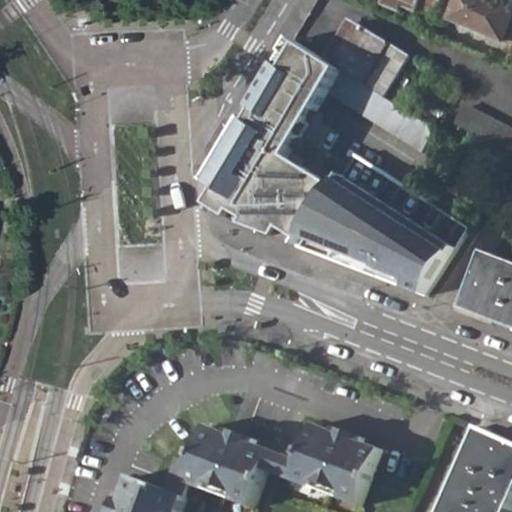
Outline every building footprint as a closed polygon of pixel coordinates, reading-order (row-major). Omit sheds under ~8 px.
[(386,0),(384,6),(403,14),(405,7),(421,14),(422,11),(440,18),(447,0),(386,0)] [(511,31),(511,8),(492,0),(459,0),(451,20),(507,43),(509,40),(511,31)] [(328,60),(334,64),(360,23),(353,19),(328,60)] [(387,98),(413,56),(360,23),(334,64),(376,90),(387,98)] [(263,94),(313,126),(333,95),(425,153),(439,130),(387,98),(376,90),(334,64),(328,60),(296,39),(263,94)] [(300,247),(345,180),(298,151),(313,126),(263,94),(207,184),(209,212),(300,247)] [(511,128),(471,107),(460,126),(474,133),(471,138),(508,158),(511,159),(511,128)] [(433,194),(438,186),(383,152),(375,165),(430,200),(433,194)] [(459,251),(346,177),(345,180),(300,247),(430,296),(459,251)] [(432,202),(444,209),(447,203),(433,194),(430,200),(432,202)] [(511,222),(476,314),(511,327),(511,222)] [(368,444),(336,433),(318,426),(304,463),(290,458),(284,476),(317,489),(319,482),(347,493),(344,500),(365,508),(387,451),(368,444)] [(261,447),(230,434),(211,427),(197,465),(190,484),(195,485),(210,492),(213,485),(242,496),(239,503),(258,510),(271,471),(278,453),(261,447)] [(336,433),(368,444),(370,440),(338,429),(336,433)] [(230,434),(261,447),(262,443),(232,430),(230,434)] [(511,511),(511,446),(493,437),(477,471),(473,470),(467,482),(473,485),(461,511),(455,509),(454,511),(511,511)] [(271,471),(284,476),(290,458),(278,453),(271,471)] [(170,491),(191,498),(195,485),(190,484),(197,465),(182,459),(170,491)] [(185,511),(191,498),(170,491),(133,477),(128,495),(121,511),(185,511)] [(317,489),(344,500),(347,493),(319,482),(317,489)] [(455,509),(461,511),(473,485),(467,482),(455,509)] [(210,492),(239,503),(242,496),(213,485),(210,492)] [(116,511),(121,511),(128,495),(123,493),(116,511)]
